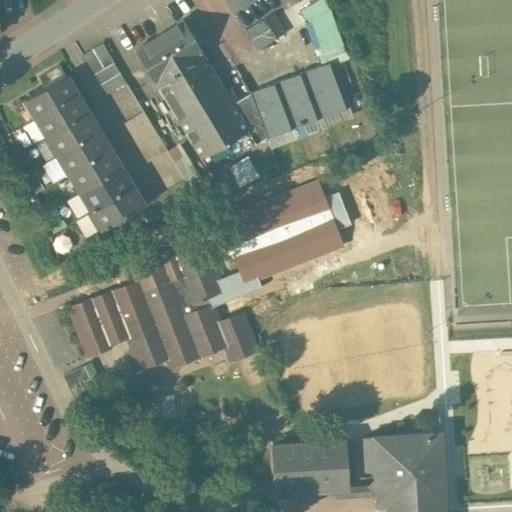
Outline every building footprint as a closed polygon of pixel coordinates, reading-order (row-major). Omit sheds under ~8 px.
[(328,8),(303,23),(319,66),(330,62),(332,66),(347,60),(328,8)] [(264,18),(244,30),(256,50),(276,38),(264,18)] [(182,21),(133,49),(152,82),(153,82),(201,54),(202,53),(182,21)] [(101,42),(81,54),(106,95),(125,83),(113,62),(101,42)] [(201,54),(153,82),(208,172),(265,137),(249,93),(237,100),(231,89),(225,93),(201,54)] [(319,66),(248,92),(265,137),(269,147),(350,115),(332,66),(330,62),(319,66)] [(106,150),(84,114),(88,112),(65,75),(27,97),(49,134),(46,136),(68,174),(72,172),(83,190),(93,208),(90,210),(102,229),(139,207),(128,188),(132,186),(109,148),(106,150)] [(143,111),(122,123),(145,162),(166,149),(143,111)] [(184,180),(154,197),(154,198),(166,217),(196,199),(184,180)] [(83,190),(67,199),(78,218),(90,210),(93,208),(83,190)] [(154,198),(140,207),(149,223),(166,217),(154,198)] [(173,248),(130,264),(136,280),(69,306),(88,356),(108,348),(107,345),(128,337),(132,349),(128,351),(136,371),(156,363),(152,354),(163,350),(170,368),(200,357),(196,348),(207,343),(211,352),(231,344),(223,324),(219,326),(207,297),(221,292),(203,246),(176,257),(173,248)] [(83,365),(63,375),(73,397),(94,387),(83,365)] [(439,425),(438,411),(430,411),(431,425),(439,425)] [(439,433),(363,437),(364,470),(374,469),(375,479),(369,485),(376,491),(376,494),(376,503),(387,503),(442,499),(443,499),(439,433)] [(343,440),(272,444),(274,492),(336,488),(345,488),(343,440)] [(345,488),(336,488),(336,497),(372,495),(376,491),(369,485),(368,486),(345,488)] [(442,511),(442,499),(387,503),(387,511),(442,511)]
